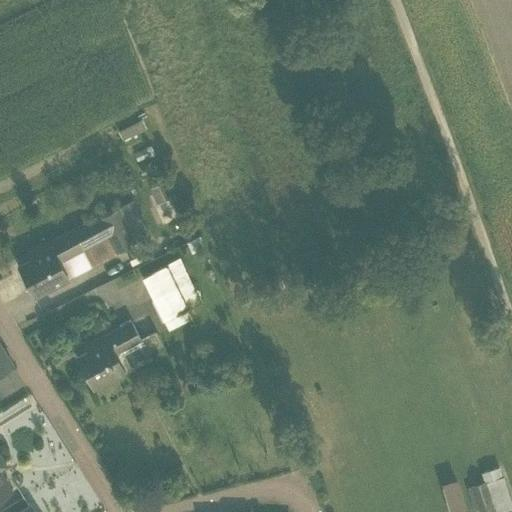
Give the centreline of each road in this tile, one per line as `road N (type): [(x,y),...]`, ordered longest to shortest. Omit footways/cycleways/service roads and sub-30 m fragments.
road 1 (track): [(392,0),(511,323)]
road 2 (residential): [(118,511),(0,319)]
road 3 (residential): [(309,511),(279,487),(184,511)]
